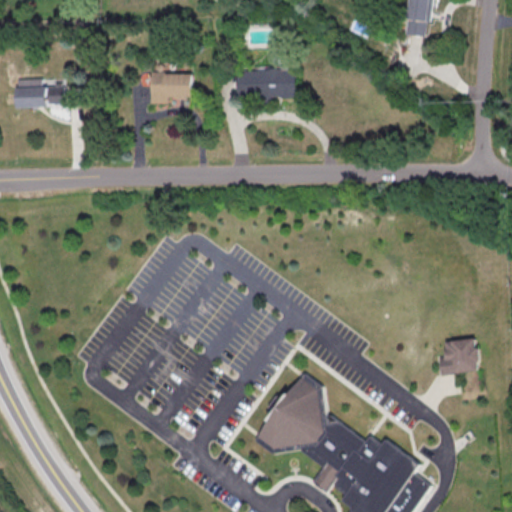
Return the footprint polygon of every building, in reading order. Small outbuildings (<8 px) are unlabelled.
[(432,0),(410,0),(407,33),(428,36),(432,0)] [(297,69),(238,70),(239,97),(297,97),(297,69)] [(152,72),(152,104),(169,104),(169,97),(194,98),(195,75),(169,75),(169,73),(152,72)] [(66,104),(65,85),(43,86),(42,77),(17,78),(18,106),(66,104)] [(448,379),(446,362),(452,361),(452,355),(453,354),(452,346),(481,342),(482,351),(484,351),(486,366),(484,366),(485,374),(448,379)] [(258,440),(273,419),(272,406),(280,394),(292,393),(308,372),(325,385),(330,414),(333,414),(369,440),(373,434),(386,443),(389,439),(424,464),(418,472),(436,485),(415,511),(353,511),(355,510),(353,508),(354,506),(345,499),(349,494),(337,485),(343,477),(340,475),(329,490),(315,480),(325,466),(305,451),(304,448),(276,453),(258,440)]
